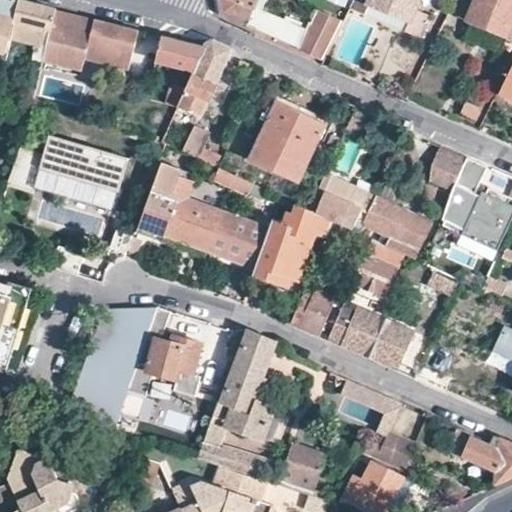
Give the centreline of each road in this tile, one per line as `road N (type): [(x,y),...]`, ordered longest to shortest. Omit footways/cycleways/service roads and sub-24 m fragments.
road 1 (residential): [(511,431),(259,318),(124,282)]
road 2 (residential): [(511,153),(174,15)]
